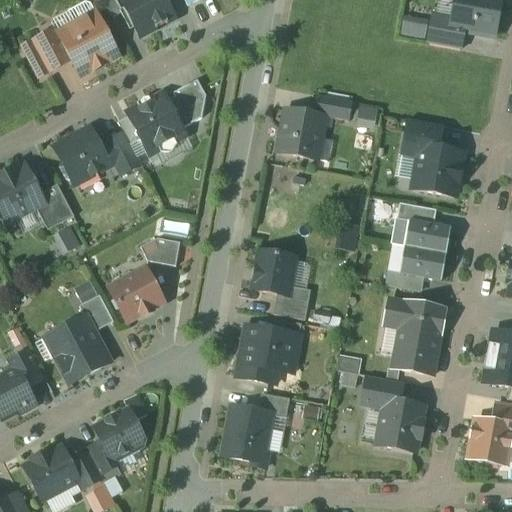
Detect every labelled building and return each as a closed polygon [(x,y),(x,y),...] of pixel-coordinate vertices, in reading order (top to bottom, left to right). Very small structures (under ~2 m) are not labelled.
[(123,15),(114,0),(101,0),(112,21),(123,15)] [(162,0),(122,0),(123,0),(120,2),(140,39),(156,31),(156,32),(157,31),(166,26),(167,26),(167,25),(174,22),(162,0)] [(200,0),(182,0),(187,9),(202,1),(200,0)] [(501,3),(484,0),(454,0),(449,27),(430,24),(429,31),(493,43),(501,3)] [(85,5),(69,15),(75,26),(95,16),(90,7),(85,5)] [(75,26),(57,36),(71,64),(80,81),(92,74),(93,74),(94,73),(105,67),(105,68),(107,67),(107,66),(119,60),(96,15),(95,16),(75,26)] [(54,32),(31,44),(48,76),(71,64),(57,36),(54,32)] [(48,76),(31,44),(21,50),(38,81),(48,76)] [(197,84),(173,96),(175,101),(189,128),(202,121),(206,99),(197,84)] [(323,119),(322,124),(348,128),(352,105),(315,98),(311,117),(323,119)] [(164,100),(128,119),(147,156),(184,136),(182,132),(189,128),(175,101),(169,104),(167,105),(164,100)] [(351,129),(369,133),(374,111),(356,107),(351,129)] [(287,113),(280,155),(316,161),(322,124),(323,119),(311,117),(287,113)] [(438,151),(442,129),(407,123),(401,156),(419,159),(421,148),(438,151)] [(89,133),(54,151),(62,165),(60,171),(67,183),(72,185),(74,188),(114,167),(106,151),(101,154),(89,133)] [(136,144),(132,135),(124,139),(129,147),(136,144)] [(124,139),(123,140),(122,138),(104,147),(106,151),(114,167),(121,179),(140,169),(129,147),(124,139)] [(438,151),(421,148),(419,159),(412,193),(454,200),(456,185),(458,186),(460,179),(460,178),(461,171),(459,171),(462,156),(438,151)] [(11,174),(0,179),(0,215),(6,226),(35,211),(44,206),(39,198),(24,169),(12,176),(11,174)] [(57,188),(39,198),(44,206),(35,211),(47,234),(74,220),(57,188)] [(435,214),(399,207),(396,222),(408,224),(408,223),(432,228),(435,214)] [(432,228),(408,223),(408,224),(403,250),(445,258),(450,231),(432,228)] [(340,227),(336,252),(351,254),(355,230),(340,227)] [(66,230),(54,236),(64,256),(77,250),(66,230)] [(180,246),(157,242),(140,251),(147,265),(175,270),(180,246)] [(445,258),(403,250),(399,276),(399,277),(423,281),(441,284),(445,258)] [(294,261),(260,255),(252,293),(277,298),(287,299),(289,290),(294,261)] [(145,273),(109,292),(126,325),(140,317),(142,321),(153,315),(151,312),(163,306),(145,273)] [(399,277),(399,276),(387,273),(384,289),(420,295),(423,281),(399,277)] [(83,286),(70,292),(78,307),(91,300),(83,286)] [(310,294),(289,290),(287,299),(277,298),(273,318),(305,324),(310,294)] [(99,299),(79,310),(85,321),(86,320),(94,336),(113,325),(99,299)] [(444,313),(404,305),(404,307),(388,304),(384,328),(400,331),(392,372),(432,380),(444,313)] [(85,321),(50,339),(60,357),(54,359),(69,388),(110,366),(94,336),(86,320),(85,321)] [(301,327),(277,323),(275,334),(299,339),(301,327)] [(275,334),(245,329),(236,380),(274,387),(277,374),(292,377),(299,339),(275,334)] [(28,353),(17,332),(8,337),(18,358),(28,353)] [(511,337),(490,334),(486,360),(511,364),(511,337)] [(50,339),(35,347),(45,365),(54,359),(60,357),(50,339)] [(18,358),(7,364),(13,375),(16,373),(26,392),(44,383),(28,353),(18,358)] [(511,364),(486,360),(484,366),(486,367),(483,386),(511,390),(511,364)] [(13,375),(0,381),(0,419),(2,423),(34,406),(26,392),(16,373),(13,375)] [(356,379),(343,376),(341,388),(354,390),(356,379)] [(402,386),(366,380),(361,408),(383,412),(385,404),(398,406),(402,386)] [(289,402),(260,397),(257,415),(270,417),(270,419),(285,421),(289,402)] [(398,406),(385,404),(383,412),(376,449),(415,456),(417,442),(420,442),(423,426),(420,425),(423,411),(398,406)] [(511,410),(495,407),(491,426),(511,429),(511,432),(511,440),(511,410)] [(257,415),(231,410),(222,459),(252,464),(251,468),(265,471),(267,457),(263,456),(270,419),(270,417),(257,415)] [(128,414),(115,420),(114,421),(108,424),(107,424),(106,425),(107,425),(94,431),(101,445),(112,465),(115,463),(141,450),(143,443),(128,414)] [(511,429),(491,426),(475,423),(473,431),(473,432),(472,433),(473,433),(471,440),(471,442),(467,462),(484,465),(487,469),(497,471),(501,468),(505,469),(511,440),(511,432),(511,429)] [(101,445),(86,453),(100,479),(118,470),(115,463),(112,465),(101,445)] [(61,451),(49,457),(48,456),(32,464),(33,466),(24,470),(42,504),(54,497),(56,499),(67,493),(66,491),(78,485),(67,463),(61,451)] [(100,479),(86,453),(67,463),(78,485),(82,494),(92,488),(102,483),(100,479)] [(107,511),(115,508),(102,483),(92,488),(96,495),(93,497),(101,511),(107,511)] [(27,511),(18,495),(8,501),(13,511),(27,511)] [(0,511),(13,511),(8,501),(7,499),(0,502),(0,511)]
